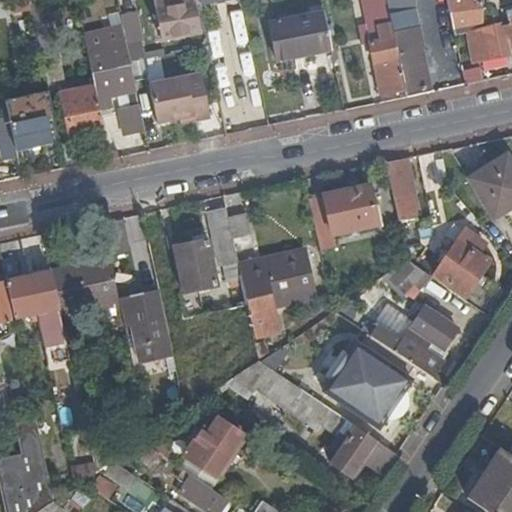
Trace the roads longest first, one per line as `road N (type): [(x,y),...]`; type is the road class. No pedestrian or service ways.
road 1 (unclassified): [(0,211),(511,108)]
road 2 (unclassified): [(394,511),(511,334)]
